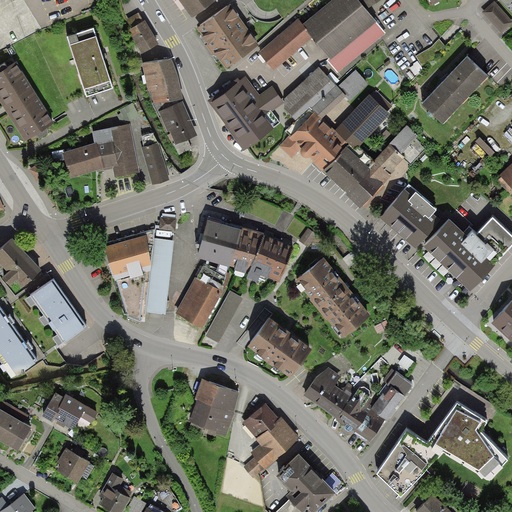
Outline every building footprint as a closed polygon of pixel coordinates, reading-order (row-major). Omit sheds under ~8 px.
[(178,0),(193,19),(219,0),(218,0),(178,0)] [(358,0),(332,0),(303,24),(308,30),(306,32),(313,39),(329,59),(327,60),(338,73),(386,34),(367,10),(358,0)] [(358,0),(367,10),(380,0),(358,0)] [(501,34),(511,24),(511,20),(495,2),(482,13),(501,34)] [(260,46),(230,5),(197,29),(208,45),(206,47),(212,55),(214,54),(226,70),(260,46)] [(131,29),(143,22),(138,14),(126,20),(131,29)] [(303,24),(299,20),(259,53),(274,71),(313,39),(306,32),(308,30),(303,24)] [(142,54),(159,45),(145,21),(143,22),(131,29),(129,31),(142,54)] [(94,29),(67,38),(86,98),(113,90),(111,81),(110,81),(96,37),(97,37),(94,29)] [(445,46),(439,39),(432,47),(416,56),(424,69),(445,46)] [(422,106),(443,126),(488,79),(467,59),(422,106)] [(172,60),(142,64),(148,93),(154,105),(184,100),(172,60)] [(48,114),(17,64),(0,73),(0,102),(25,142),(54,124),(48,114)] [(337,87),(319,68),(285,99),(284,109),(296,122),(310,109),(314,113),(321,120),(346,97),(337,87)] [(356,70),(337,87),(346,97),(350,102),(369,84),(356,70)] [(260,96),(245,76),(209,103),(226,126),(225,127),(243,152),(281,124),(272,112),(284,103),(272,87),(260,96)] [(370,95),(334,132),(348,146),(353,151),(358,145),(360,147),(390,115),(370,95)] [(175,146),(198,136),(183,102),(159,113),(168,133),(170,132),(175,146)] [(321,120),(314,113),(291,137),(290,136),(280,146),(292,158),(301,149),(302,150),(301,151),(301,152),(300,153),(300,155),(301,156),(302,157),(303,158),(304,159),(306,160),(307,159),(309,159),(310,158),(314,161),(313,162),(323,172),(348,146),(334,132),(321,120)] [(130,125),(92,133),(94,144),(63,154),(70,179),(112,167),(115,178),(140,172),(130,125)] [(390,144),(405,158),(410,163),(424,147),(416,139),(418,137),(407,126),(390,144)] [(495,153),(480,138),(475,142),(490,157),(495,153)] [(159,143),(142,148),(152,185),(170,180),(159,143)] [(347,194),(346,196),(361,209),(392,176),(389,174),(405,158),(390,144),(374,162),(373,162),(375,164),(347,194)] [(348,146),(323,172),(345,193),(345,192),(347,194),(375,164),(373,162),(374,162),(360,147),(358,145),(353,151),(348,146)] [(511,164),(501,177),(502,178),(497,182),(511,194),(511,193),(511,164)] [(405,191),(380,219),(416,250),(441,222),(433,215),(437,212),(416,194),(412,198),(405,191)] [(231,267),(243,227),(209,216),(197,259),(231,267)] [(177,219),(161,217),(159,229),(175,231),(177,219)] [(463,234),(449,221),(424,249),(471,293),(511,248),(511,237),(492,219),(478,234),(469,227),(463,234)] [(264,234),(243,227),(231,267),(235,268),(234,271),(246,274),(247,271),(249,271),(264,234)] [(42,263),(12,231),(0,242),(0,257),(7,266),(2,270),(10,279),(15,274),(22,281),(42,263)] [(295,247),(264,234),(249,271),(247,278),(258,283),(260,277),(268,280),(269,278),(281,283),(295,247)] [(146,237),(105,248),(115,284),(150,272),(151,260),(146,237)] [(174,241),(154,239),(151,260),(150,272),(145,312),(165,315),(174,241)] [(324,258),(295,282),(341,340),(370,316),(324,258)] [(53,273),(52,271),(33,285),(34,286),(30,289),(30,290),(25,293),(31,301),(36,298),(44,310),(39,313),(45,321),(49,318),(57,329),(53,332),(58,339),(87,319),(54,272),(53,273)] [(145,312),(150,272),(115,284),(127,318),(145,322),(145,312)] [(176,314),(204,329),(223,293),(195,278),(176,314)] [(243,298),(230,291),(205,336),(218,343),(243,298)] [(0,341),(19,328),(12,318),(15,316),(10,309),(7,311),(1,301),(0,301),(0,341)] [(511,303),(492,325),(511,343),(511,303)] [(268,319),(247,348),(291,381),(312,351),(268,319)] [(19,328),(0,341),(0,352),(13,371),(38,354),(31,344),(33,342),(29,335),(26,337),(19,328)] [(341,373),(328,364),(304,390),(336,414),(356,387),(347,381),(343,387),(334,381),(341,373)] [(376,398),(371,404),(386,415),(388,416),(396,405),(395,404),(404,391),(405,392),(413,380),(397,368),(396,369),(392,366),(383,378),(387,381),(380,391),(381,392),(376,398)] [(232,383),(202,373),(189,416),(205,421),(203,428),(215,431),(215,430),(226,434),(241,388),(231,385),(232,383)] [(356,387),(336,414),(337,415),(336,416),(345,422),(344,423),(345,428),(348,430),(352,429),(354,426),(357,428),(354,431),(366,438),(370,437),(386,415),(371,404),(376,398),(357,386),(356,387)] [(64,392),(56,387),(41,411),(52,418),(54,415),(74,426),(81,414),(91,420),(98,408),(87,401),(88,401),(66,388),(64,392)] [(487,413),(457,394),(427,434),(441,444),(443,442),(490,471),(508,451),(481,423),(487,413)] [(279,414),(266,399),(242,419),(261,440),(251,449),(256,454),(266,466),(275,457),(274,456),(300,433),(281,412),(279,414)] [(32,421),(0,402),(0,435),(18,445),(32,421)] [(427,434),(407,421),(376,465),(401,488),(441,444),(427,434)] [(90,457),(66,444),(58,459),(61,461),(57,467),(78,479),(90,457)] [(337,485),(299,446),(276,467),(291,483),(287,487),(293,493),(307,509),(311,505),(313,508),(337,485)] [(266,466),(256,454),(243,464),(253,476),(266,466)] [(132,489),(121,482),(124,475),(112,469),(106,480),(107,480),(100,492),(103,494),(99,500),(121,511),(132,492),(131,491),(132,489)] [(457,511),(432,489),(414,508),(418,511),(457,511)] [(8,502),(0,508),(3,511),(35,511),(32,507),(36,504),(24,490),(8,502)] [(307,511),(309,510),(307,509),(293,493),(272,511),(307,511)] [(148,502),(134,494),(126,508),(132,511),(142,511),(148,502)] [(164,511),(148,502),(142,511),(164,511)]
